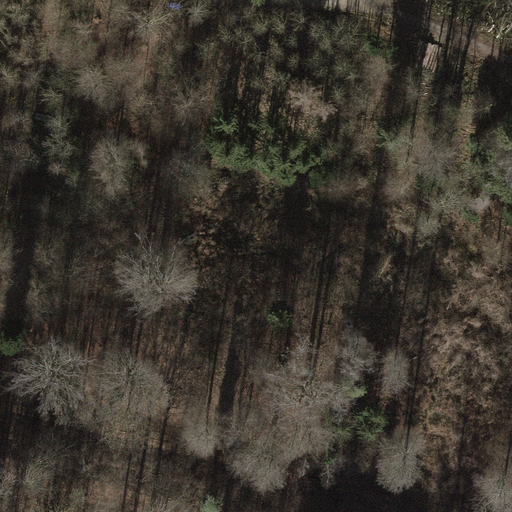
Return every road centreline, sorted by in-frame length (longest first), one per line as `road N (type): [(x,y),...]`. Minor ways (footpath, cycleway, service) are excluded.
road 1 (track): [(511,56),(385,8),(335,0)]
road 2 (track): [(153,511),(0,474)]
